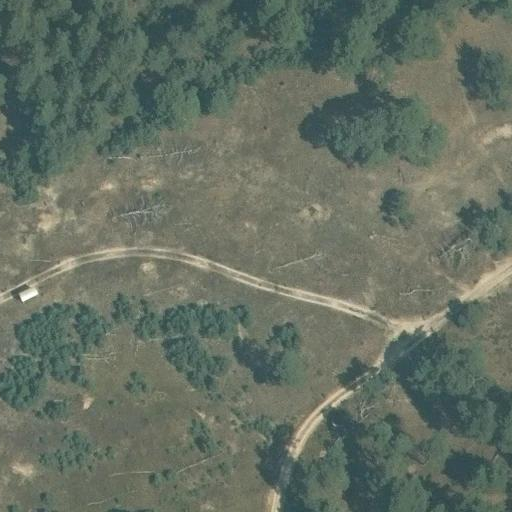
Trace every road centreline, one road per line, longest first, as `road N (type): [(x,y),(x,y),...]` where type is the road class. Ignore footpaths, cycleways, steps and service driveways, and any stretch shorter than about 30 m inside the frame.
road 1 (track): [(430,329),(154,256),(109,254),(72,264),(0,298)]
road 2 (track): [(511,266),(305,427),(276,511)]
